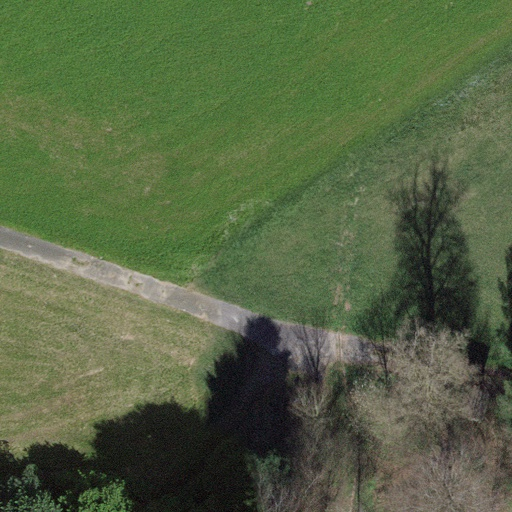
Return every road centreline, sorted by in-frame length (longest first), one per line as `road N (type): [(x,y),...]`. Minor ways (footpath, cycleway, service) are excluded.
road 1 (track): [(511,403),(295,343),(0,241)]
road 2 (track): [(328,397),(493,511)]
road 3 (track): [(335,511),(328,397),(295,343)]
